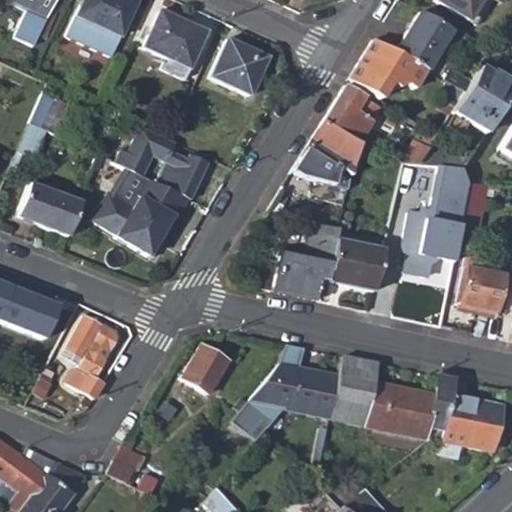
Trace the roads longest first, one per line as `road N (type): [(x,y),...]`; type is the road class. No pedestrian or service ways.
road 1 (residential): [(181,311),(212,309),(511,374)]
road 2 (residential): [(181,311),(330,53)]
road 3 (residential): [(0,424),(64,452),(97,444),(181,311)]
road 4 (residential): [(0,253),(145,312),(181,311)]
road 5 (residential): [(214,0),(330,53)]
